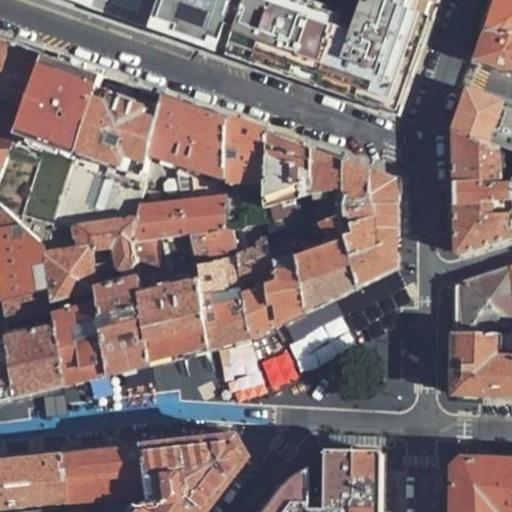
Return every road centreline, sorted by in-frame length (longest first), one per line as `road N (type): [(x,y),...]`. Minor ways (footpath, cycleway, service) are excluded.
road 1 (residential): [(0,3),(423,148)]
road 2 (residential): [(0,431),(122,418),(305,423)]
road 3 (residential): [(423,148),(472,0)]
road 4 (residential): [(424,428),(427,284)]
road 5 (residential): [(427,284),(423,148)]
